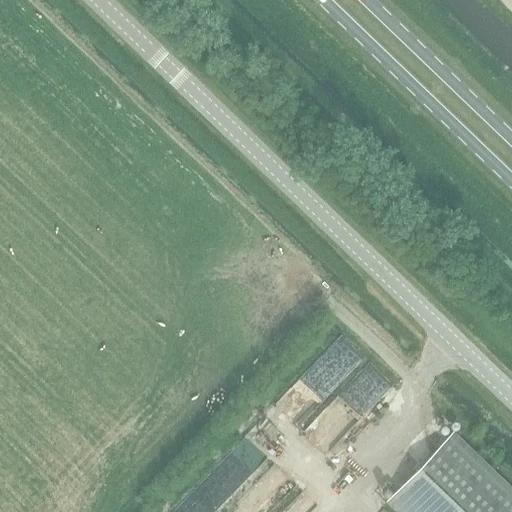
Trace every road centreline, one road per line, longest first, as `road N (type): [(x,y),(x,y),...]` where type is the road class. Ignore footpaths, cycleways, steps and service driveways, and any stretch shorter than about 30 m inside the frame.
road 1 (unclassified): [(511,398),(96,0)]
road 2 (track): [(203,0),(511,293)]
road 3 (primary): [(319,0),(511,184)]
road 4 (primary): [(511,141),(364,0)]
